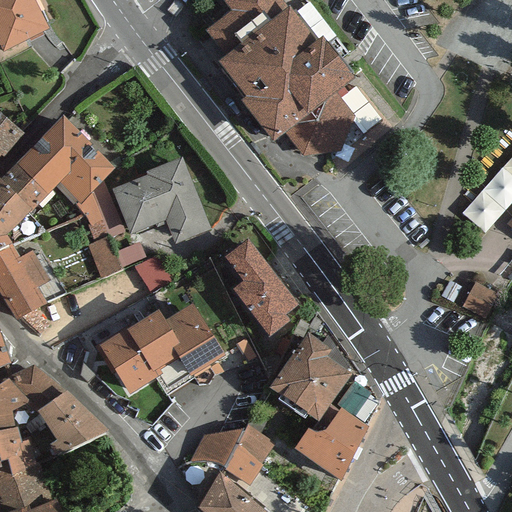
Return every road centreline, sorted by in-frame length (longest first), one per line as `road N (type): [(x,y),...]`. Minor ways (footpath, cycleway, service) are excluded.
road 1 (primary): [(378,362),(243,168),(134,31)]
road 2 (residential): [(162,503),(114,436),(0,319)]
road 3 (residential): [(378,362),(411,338),(413,285),(342,189),(347,170)]
road 4 (residential): [(357,0),(427,97),(405,129),(347,170)]
road 5 (residential): [(0,177),(134,31)]
